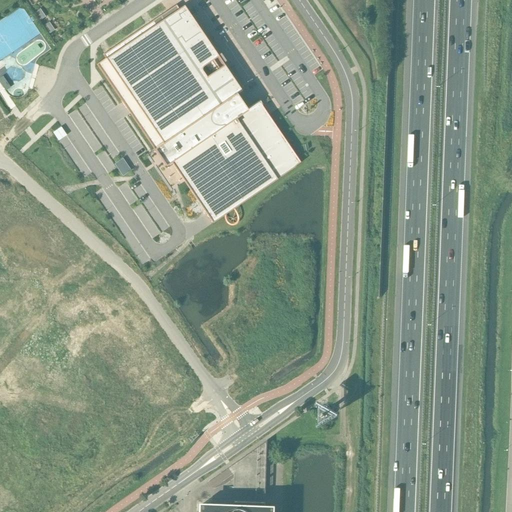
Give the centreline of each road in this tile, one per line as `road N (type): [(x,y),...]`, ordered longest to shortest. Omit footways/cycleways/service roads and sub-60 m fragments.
road 1 (motorway): [(423,0),(404,511)]
road 2 (motorway): [(437,511),(456,0)]
road 3 (tertiary): [(299,400),(337,368),(342,346),(351,91),(298,0)]
road 4 (residential): [(214,392),(46,511)]
road 5 (residential): [(0,161),(142,287)]
road 6 (unclassified): [(146,0),(79,46),(60,88),(14,122)]
road 7 (residential): [(142,287),(214,392)]
road 8 (residential): [(142,287),(43,364)]
